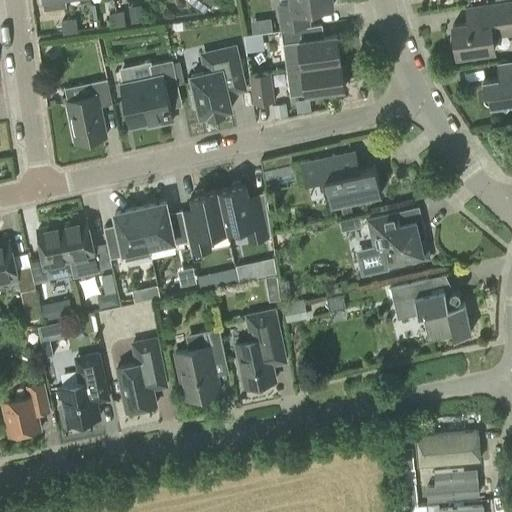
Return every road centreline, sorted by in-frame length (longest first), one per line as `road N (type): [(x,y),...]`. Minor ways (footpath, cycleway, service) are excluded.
road 1 (residential): [(0,483),(511,376)]
road 2 (residential): [(414,98),(40,188)]
road 3 (residential): [(40,188),(12,0)]
road 4 (residential): [(511,214),(470,175),(414,98)]
